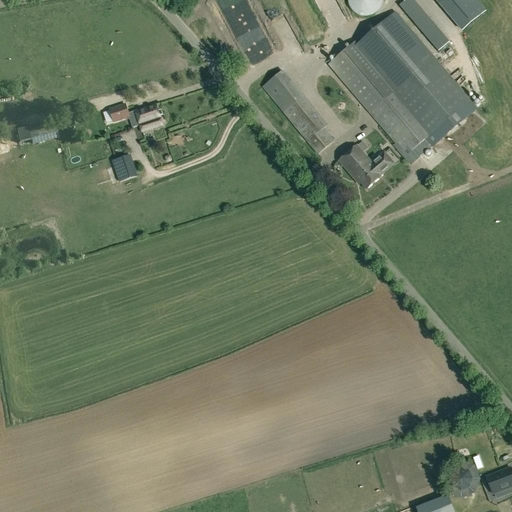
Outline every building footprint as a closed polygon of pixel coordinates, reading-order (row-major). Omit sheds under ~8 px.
[(285,0),(291,11),(304,4),(301,0),(285,0)] [(316,0),(327,22),(333,19),(334,22),(341,19),(331,0),(316,0)] [(359,12),(372,2),(370,0),(357,0),(353,4),(359,12)] [(435,0),(462,32),(486,12),(476,0),(435,0)] [(301,9),(308,21),(312,18),(305,6),(301,9)] [(356,43),(330,65),(344,80),(351,88),(371,112),(408,156),(413,162),(423,153),(474,110),(445,75),(431,59),(394,16),(359,46),(356,43)] [(296,59),(302,53),(297,49),(292,56),(296,59)] [(283,71),(262,87),(283,113),(300,134),(297,137),(303,144),(306,142),(318,155),(334,142),(324,129),(328,126),(303,96),(283,71)] [(142,132),(162,126),(156,105),(136,111),(142,132)] [(97,118),(100,134),(120,130),(118,114),(97,118)] [(68,120),(70,128),(79,125),(76,117),(68,120)] [(33,145),(60,138),(57,127),(30,134),(33,145)] [(380,177),(394,165),(384,153),(372,163),(357,146),(339,162),(359,185),(360,184),(366,191),(381,178),(380,177)] [(131,156),(113,162),(120,185),(138,179),(131,156)] [(511,470),(511,468),(487,478),(493,494),(511,487),(511,470)] [(452,511),(448,493),(415,500),(418,511),(452,511)]
